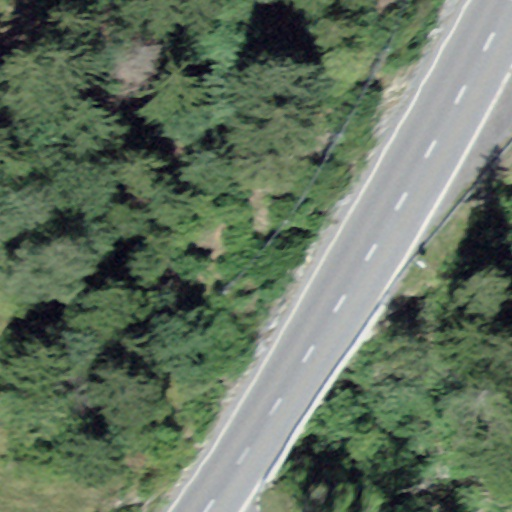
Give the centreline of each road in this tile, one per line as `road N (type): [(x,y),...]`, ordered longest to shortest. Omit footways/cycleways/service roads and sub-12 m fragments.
road 1 (secondary): [(509,0),(339,301),(205,511)]
road 2 (unclassified): [(511,237),(337,511)]
